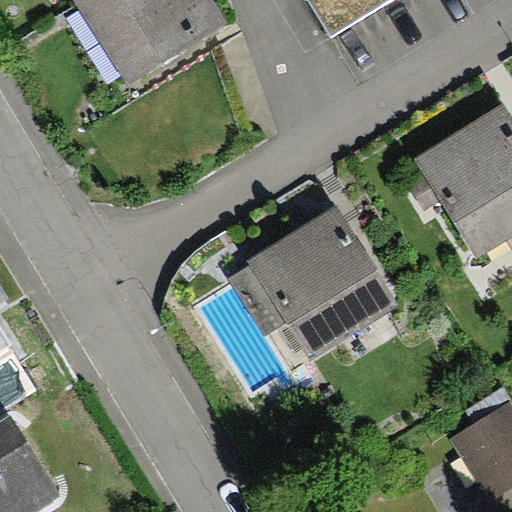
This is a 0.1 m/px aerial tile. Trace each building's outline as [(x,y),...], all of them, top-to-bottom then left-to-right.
[(212,0),(66,0),(124,93),(229,26),(212,0)] [(304,0),(329,40),(393,0),(304,0)] [(511,123),(502,107),(417,161),(478,257),(511,235),(511,123)] [(342,214),(235,272),(291,374),(398,315),(342,214)] [(511,408),(508,402),(450,441),(492,503),(511,489),(511,408)] [(14,417),(0,424),(0,511),(42,511),(65,499),(14,417)]
